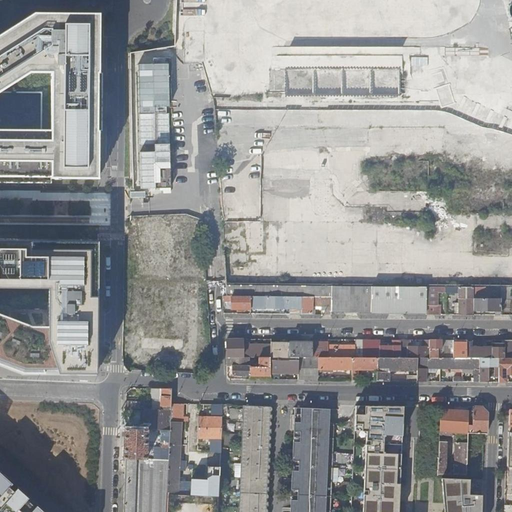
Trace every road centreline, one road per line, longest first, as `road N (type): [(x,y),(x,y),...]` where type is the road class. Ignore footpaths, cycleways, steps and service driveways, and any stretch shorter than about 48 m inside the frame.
road 1 (residential): [(218,328),(201,0)]
road 2 (residential): [(511,326),(218,328)]
road 3 (unclassified): [(219,389),(496,394)]
road 4 (unclassified): [(106,511),(111,380)]
